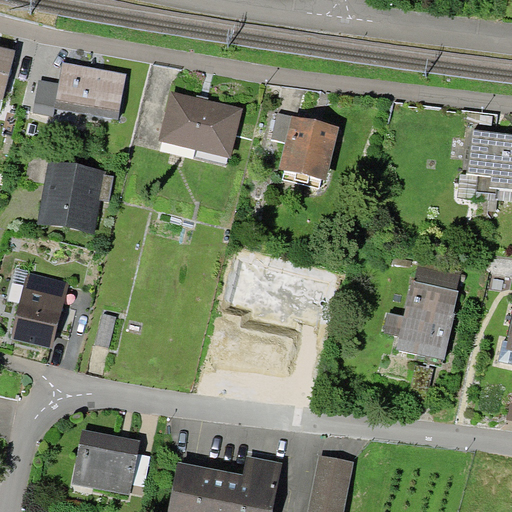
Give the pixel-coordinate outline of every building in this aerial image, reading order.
[(13,57),(0,53),(0,99),(1,100),(13,57)] [(123,81),(60,69),(57,89),(36,85),(31,115),(51,118),(52,111),(115,123),(123,81)] [(226,160),(237,115),(171,99),(160,144),(226,160)] [(319,184),(331,133),(294,124),(295,121),(275,116),(269,143),(288,148),(281,175),(319,184)] [(511,139),(469,135),(464,178),(489,181),(487,192),(511,195),(511,139)] [(73,163),(31,155),(26,183),(49,187),(44,214),(88,222),(92,203),(107,205),(111,180),(71,173),(73,163)] [(395,352),(441,363),(450,325),(443,323),(445,317),(450,318),(455,298),(452,298),(455,283),(416,274),(413,289),(410,288),(395,352)] [(11,339),(48,349),(64,288),(27,279),(11,339)] [(256,321),(305,333),(315,291),(266,279),(256,321)] [(52,338),(66,341),(74,312),(59,309),(52,338)] [(93,348),(106,351),(114,320),(100,317),(93,348)] [(309,380),(315,352),(301,349),(294,377),(309,380)] [(431,372),(415,368),(407,400),(424,404),(431,372)] [(142,490),(148,461),(133,458),(134,449),(85,439),(76,483),(126,493),(127,487),(142,490)] [(308,511),(339,511),(348,466),(319,460),(308,511)] [(176,470),(167,511),(269,511),(278,469),(246,463),(242,483),(176,470)]
